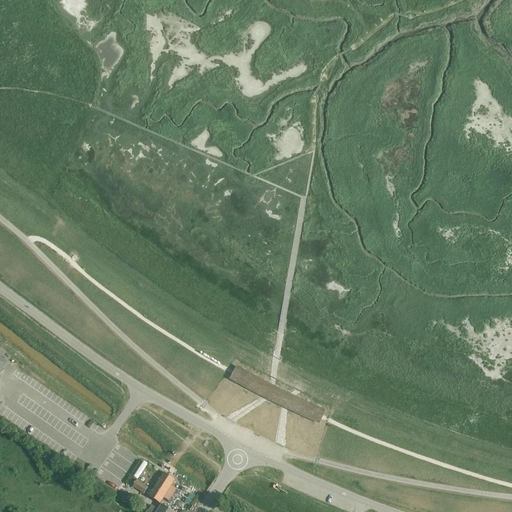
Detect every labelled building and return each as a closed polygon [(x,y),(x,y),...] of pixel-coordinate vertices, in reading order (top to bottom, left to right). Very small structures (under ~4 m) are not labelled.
[(272,384),(237,366),(229,380),(264,397),(320,426),(326,411),(294,395),(272,384)] [(50,443),(48,448),(62,454),(64,450),(50,443)] [(133,479),(143,462),(137,459),(128,476),(133,479)] [(165,474),(150,498),(160,505),(163,500),(175,481),(165,474)] [(144,495),(148,488),(137,481),(133,488),(144,495)] [(185,489),(176,503),(183,508),(192,494),(185,489)]
